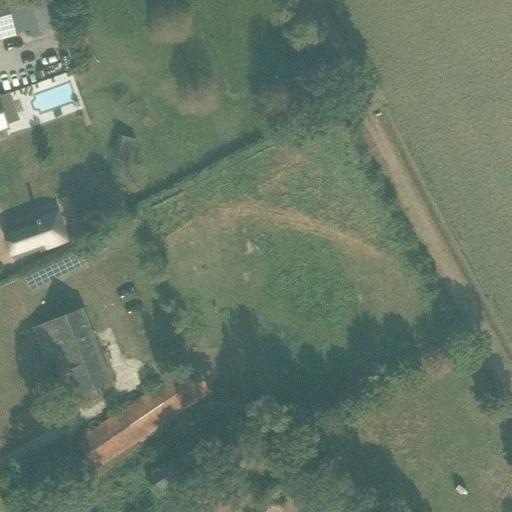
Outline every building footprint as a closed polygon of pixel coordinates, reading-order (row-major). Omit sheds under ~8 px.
[(0,0),(0,41),(30,33),(31,39),(40,36),(39,34),(67,26),(60,0),(0,0)] [(0,97),(0,131),(8,128),(7,125),(19,121),(9,94),(0,97)] [(118,136),(111,159),(128,164),(134,141),(118,136)] [(99,196),(93,211),(105,217),(112,202),(99,196)] [(13,260),(65,241),(56,215),(39,221),(41,226),(5,239),(13,260)] [(60,357),(76,397),(108,384),(80,311),(34,329),(47,362),(60,357)] [(94,460),(99,468),(210,394),(191,365),(75,443),(89,464),(94,460)] [(56,458),(65,481),(87,471),(78,449),(56,458)] [(146,479),(158,495),(184,477),(172,460),(146,479)]
